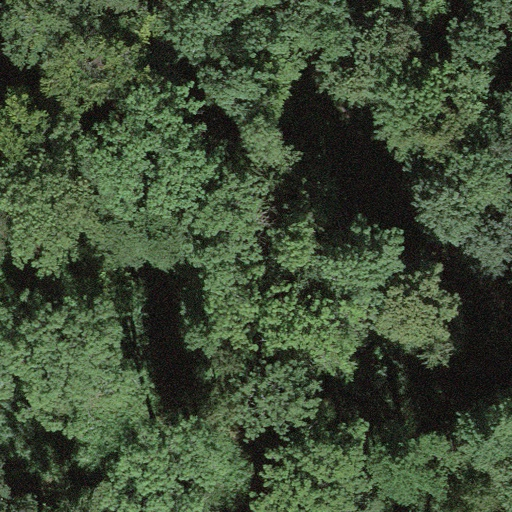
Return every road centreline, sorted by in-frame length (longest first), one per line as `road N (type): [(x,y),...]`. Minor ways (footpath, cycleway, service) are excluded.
road 1 (track): [(511,304),(404,200),(260,0)]
road 2 (track): [(463,256),(295,337)]
